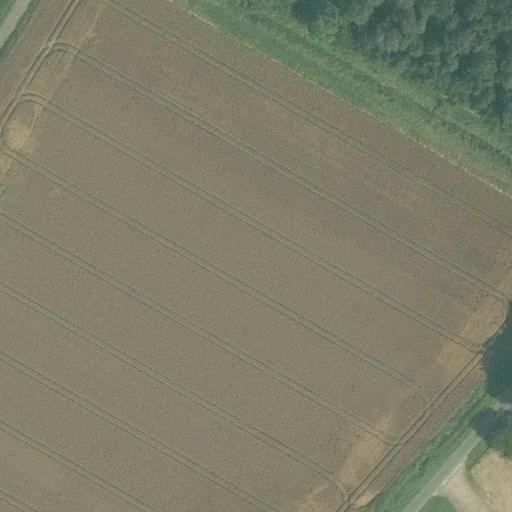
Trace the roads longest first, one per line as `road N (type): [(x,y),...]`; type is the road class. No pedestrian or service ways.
road 1 (unclassified): [(511,132),(283,0)]
road 2 (unclassified): [(403,511),(511,392)]
